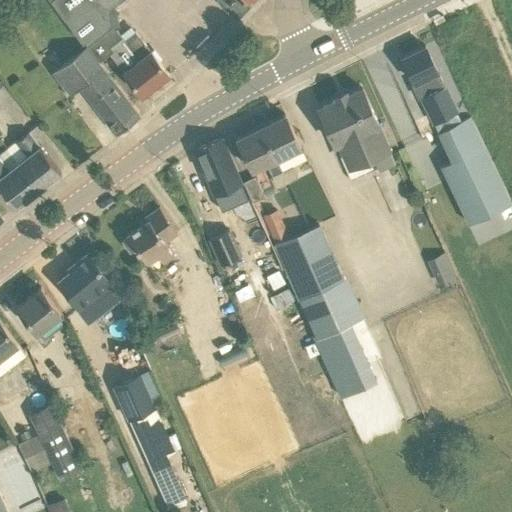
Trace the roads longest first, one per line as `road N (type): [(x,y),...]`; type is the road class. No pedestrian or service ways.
road 1 (secondary): [(0,265),(152,148),(300,64)]
road 2 (secondary): [(300,64),(431,0)]
